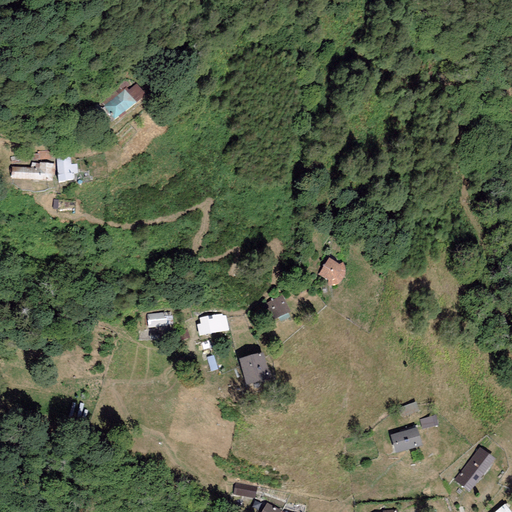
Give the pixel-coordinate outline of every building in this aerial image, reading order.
[(103,105),(114,119),(145,96),(136,84),(128,89),(127,87),(103,105)] [(57,182),(73,181),(70,155),(55,157),(57,182)] [(12,167),(11,179),(52,182),(53,164),(31,163),(30,168),(12,167)] [(339,265),(329,259),(319,275),(328,281),(328,286),(336,286),(341,282),(345,276),(346,270),(343,263),(339,265)] [(290,312),(282,296),(263,306),(271,322),(290,312)] [(165,312),(147,315),(149,329),(167,327),(165,312)] [(220,315),(200,319),(202,325),(197,326),(199,335),(224,330),(220,315)] [(263,354),(239,360),(246,385),(270,379),(263,354)] [(418,412),(415,402),(398,408),(402,418),(418,412)] [(435,416),(420,419),(423,430),(438,427),(435,416)] [(416,428),(390,436),(396,454),(422,447),(416,428)] [(469,492),(495,459),(479,447),(454,480),(469,492)] [(233,494),(255,498),(257,487),(235,483),(233,494)]
